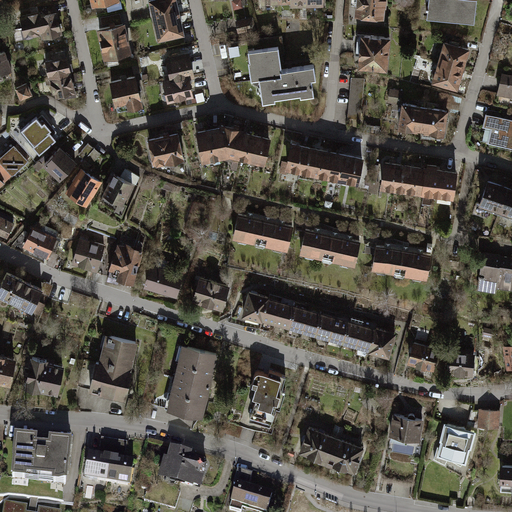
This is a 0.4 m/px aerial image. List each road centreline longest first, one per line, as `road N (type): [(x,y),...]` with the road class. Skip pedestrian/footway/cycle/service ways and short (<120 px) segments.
road 1 (residential): [(511,393),(438,391),(332,366),(0,250)]
road 2 (residential): [(0,411),(146,425),(336,491),(439,511)]
road 3 (residential): [(496,0),(458,151)]
road 4 (residential): [(89,116),(107,130),(219,104)]
road 5 (residential): [(327,131),(458,151)]
road 6 (residential): [(342,0),(327,131)]
road 7 (residential): [(89,116),(95,106),(71,0)]
